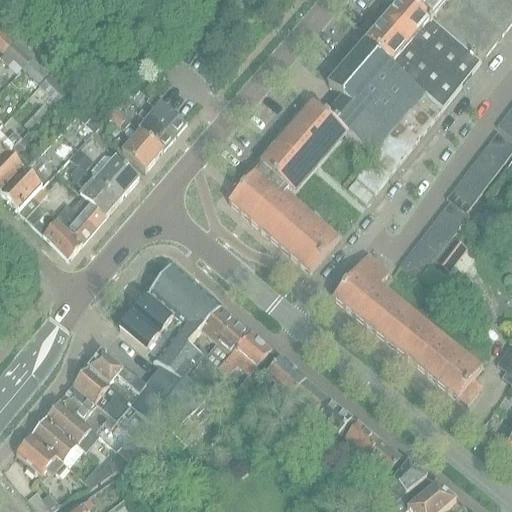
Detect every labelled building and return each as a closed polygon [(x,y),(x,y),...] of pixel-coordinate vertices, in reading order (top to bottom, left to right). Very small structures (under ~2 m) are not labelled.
[(405,0),(403,0),(365,44),(442,112),(480,65),(405,0)] [(511,0),(405,0),(480,65),(511,24),(511,0)] [(0,34),(0,52),(4,56),(13,46),(0,34)] [(13,46),(4,56),(22,72),(31,62),(37,56),(19,40),(13,46)] [(342,101),(328,118),(342,131),(345,134),(373,158),(347,191),(366,207),(442,112),(365,44),(327,88),(342,101)] [(31,62),(22,72),(38,87),(47,77),(31,62)] [(67,95),(49,79),(40,89),(58,105),(67,95)] [(153,97),(149,103),(157,109),(150,118),(175,139),(187,126),(153,97)] [(131,105),(126,100),(116,110),(122,115),(131,105)] [(281,199),(288,191),(288,192),(340,130),(344,134),(345,134),(342,131),(312,104),(260,164),(263,170),(256,178),(254,176),(228,206),(309,276),(338,241),(338,240),(334,245),(281,199)] [(102,127),(84,111),(76,119),(94,136),(102,127)] [(115,112),(107,120),(119,130),(127,121),(115,112)] [(146,123),(139,131),(164,153),(175,139),(150,118),(149,119),(142,113),(139,117),(146,123)] [(511,123),(505,118),(497,129),(511,140),(511,123)] [(164,153),(139,131),(138,132),(140,134),(122,154),(145,174),(164,153)] [(19,144),(0,164),(0,199),(1,200),(30,169),(18,158),(33,141),(27,135),(19,144)] [(511,146),(498,135),(490,146),(508,160),(511,154),(511,146)] [(0,139),(0,164),(19,144),(12,138),(6,146),(0,139)] [(490,146),(483,155),(501,170),(508,160),(490,146)] [(68,162),(76,169),(80,172),(86,164),(75,154),(68,162)] [(483,155),(476,165),(494,179),(501,170),(483,155)] [(115,160),(95,185),(119,205),(139,181),(115,160)] [(30,169),(1,200),(18,216),(32,201),(46,185),(37,176),(44,168),(37,161),(30,169)] [(476,165),(469,174),(487,189),(494,179),(476,165)] [(76,169),(69,177),(78,184),(76,186),(84,193),(81,197),(87,202),(87,201),(106,220),(119,205),(95,185),(94,185),(92,183),(79,172),(80,172),(76,169)] [(469,174),(461,184),(480,198),(487,189),(469,174)] [(461,184),(454,193),(473,208),(480,198),(461,184)] [(32,201),(38,206),(47,198),(41,193),(47,186),(46,185),(32,201)] [(447,202),(451,205),(469,219),(467,216),(473,208),(454,193),(447,202)] [(32,201),(18,216),(25,223),(39,208),(38,207),(38,206),(32,201)] [(63,213),(55,222),(82,247),(106,220),(87,201),(87,202),(75,216),(61,203),(57,208),(63,213)] [(451,205),(443,214),(461,229),(469,219),(451,205)] [(82,247),(55,222),(55,223),(56,225),(49,232),(38,223),(42,218),(36,212),(25,223),(68,264),(82,247)] [(443,214),(436,224),(454,238),(461,229),(443,214)] [(436,224),(429,232),(447,247),(454,238),(436,224)] [(429,232),(421,241),(440,256),(447,247),(429,232)] [(421,241),(414,251),(432,266),(440,256),(421,241)] [(414,251),(406,260),(425,275),(432,266),(414,251)] [(477,376),(436,342),(375,293),(388,277),(367,260),(349,281),(332,303),(456,403),(457,401),(472,383),(477,376)] [(425,275),(406,260),(398,271),(417,285),(425,275)] [(204,362),(189,350),(188,348),(194,341),(201,333),(221,310),(173,268),(172,268),(146,300),(153,306),(173,321),(183,329),(154,365),(162,372),(163,372),(182,387),(183,386),(204,403),(225,381),(217,373),(204,362)] [(452,305),(461,313),(481,329),(489,319),(460,295),(452,305)] [(146,300),(132,317),(159,339),(173,321),(153,306),(146,300)] [(221,310),(201,333),(216,346),(236,323),(221,310)] [(132,317),(119,333),(146,355),(159,339),(132,317)] [(236,323),(216,346),(216,347),(204,362),(217,373),(252,337),(236,323)] [(252,337),(217,373),(225,381),(237,367),(249,378),(238,391),(244,396),(249,389),(257,378),(252,374),(271,354),(252,337)] [(497,368),(506,374),(507,375),(511,366),(511,348),(497,368)] [(252,374),(257,378),(258,377),(262,381),(264,378),(279,360),(271,354),(252,374)] [(101,355),(87,372),(131,409),(146,390),(124,374),(101,355)] [(279,360),(264,378),(273,386),(271,390),(287,403),(283,409),(305,382),(279,360)] [(511,366),(507,375),(506,374),(501,380),(511,387),(511,386),(511,366)] [(87,372),(73,389),(96,410),(98,408),(114,423),(115,424),(117,425),(124,416),(129,421),(134,415),(129,411),(131,409),(87,372)] [(146,390),(131,409),(129,411),(134,415),(166,442),(204,403),(183,386),(182,387),(163,372),(162,372),(147,392),(146,390)] [(305,382),(283,409),(281,412),(287,416),(285,419),(301,432),(299,435),(306,440),(311,433),(305,428),(314,417),(328,400),(305,382)] [(472,383),(457,401),(466,409),(481,390),(472,383)] [(73,389),(60,405),(95,436),(103,426),(109,431),(115,424),(114,423),(98,408),(96,410),(73,389)] [(328,400),(314,417),(338,435),(338,434),(351,419),(328,400)] [(60,405),(46,422),(77,449),(78,450),(85,456),(99,439),(95,436),(60,405)] [(351,419),(338,434),(345,439),(344,440),(349,445),(347,448),(345,447),(339,455),(356,469),(379,442),(351,419)] [(46,422),(32,439),(64,467),(78,450),(77,449),(46,422)] [(16,458),(29,469),(28,473),(35,479),(39,477),(41,479),(49,470),(59,479),(67,469),(64,467),(32,439),(16,458)] [(379,442),(356,469),(357,469),(358,467),(373,479),(380,470),(394,481),(407,465),(379,442)] [(117,455),(103,471),(111,478),(129,466),(117,455)] [(387,490),(385,493),(397,503),(400,501),(404,497),(425,480),(407,465),(394,481),(391,486),(387,490)] [(103,471),(99,467),(84,485),(91,491),(111,478),(103,471)] [(391,509),(393,511),(407,511),(435,488),(425,480),(404,497),(400,501),(397,503),(391,509)] [(407,511),(447,511),(456,505),(435,488),(407,511)] [(91,511),(95,510),(108,497),(102,490),(87,500),(89,503),(75,511),(91,511)] [(49,497),(42,503),(37,496),(27,504),(33,511),(56,511),(59,510),(49,497)]
